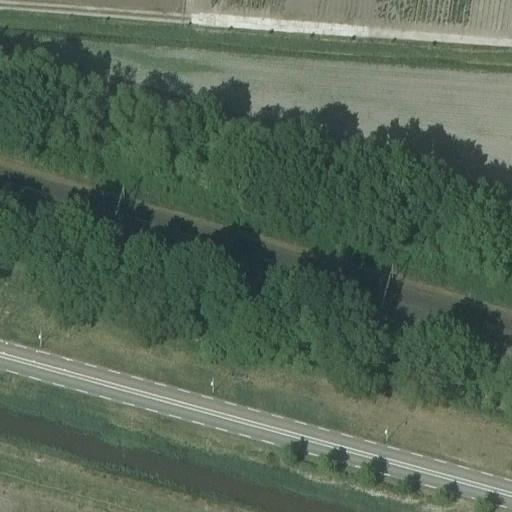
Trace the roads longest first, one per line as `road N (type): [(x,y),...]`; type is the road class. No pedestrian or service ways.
road 1 (track): [(511,218),(0,68)]
road 2 (tertiary): [(511,490),(0,353)]
